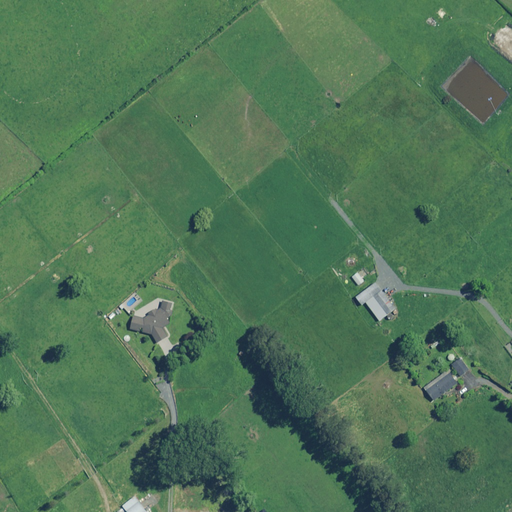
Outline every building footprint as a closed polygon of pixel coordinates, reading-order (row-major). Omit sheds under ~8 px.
[(364,281),(358,273),(352,277),(358,285),(364,281)] [(395,309),(376,283),(356,297),(362,305),(366,302),(379,321),(395,309)] [(171,309),(172,304),(162,301),(161,309),(158,310),(152,309),(147,317),(144,319),(133,316),(130,329),(152,334),(157,343),(167,337),(163,328),(170,324),(170,319),(172,310),(171,309)] [(395,317),(391,313),(386,316),(390,321),(395,317)] [(468,370),(460,359),(452,365),(460,376),(468,370)] [(457,384),(450,374),(447,375),(445,372),(424,388),(434,401),(457,384)] [(123,506),(126,510),(123,511),(146,511),(134,497),(123,506)]
